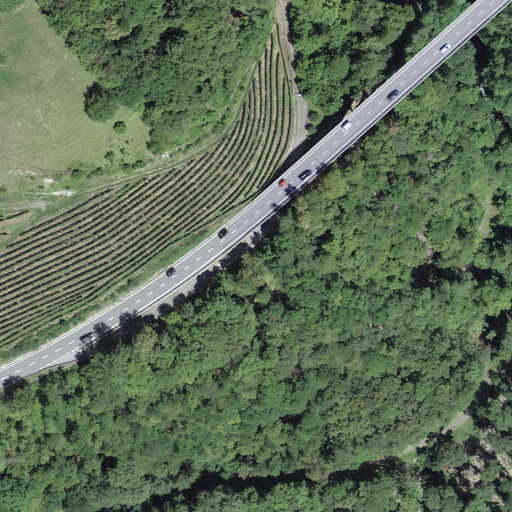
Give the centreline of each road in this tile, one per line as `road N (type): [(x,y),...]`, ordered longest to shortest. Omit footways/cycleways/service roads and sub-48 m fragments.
road 1 (primary): [(493,0),(230,234),(0,380)]
road 2 (track): [(58,350),(92,352),(149,327),(225,275),(276,222),(304,106),(288,0)]
road 3 (track): [(275,0),(231,125),(214,142),(87,194),(0,210)]
